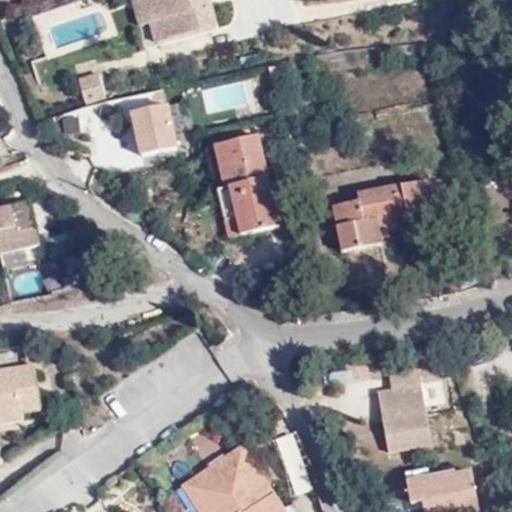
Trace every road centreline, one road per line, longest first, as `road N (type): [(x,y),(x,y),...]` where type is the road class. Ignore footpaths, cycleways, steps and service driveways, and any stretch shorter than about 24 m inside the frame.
road 1 (residential): [(276,340),(257,334),(54,177),(0,72)]
road 2 (residential): [(511,293),(276,340)]
road 3 (residential): [(276,340),(342,511)]
